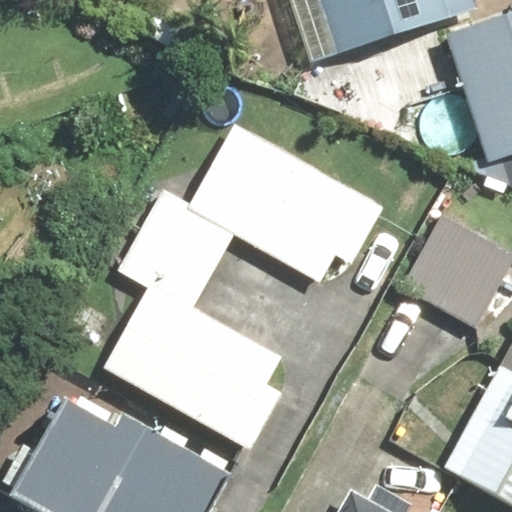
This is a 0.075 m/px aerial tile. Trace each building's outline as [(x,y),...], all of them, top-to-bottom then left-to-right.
[(473,0),(298,0),(317,63),(478,15),(473,0)] [(511,160),(511,17),(456,33),(492,165),(511,160)] [(242,130),(197,213),(242,237),(328,283),(344,254),(362,264),(391,210),(242,130)] [(197,213),(168,197),(127,273),(158,290),(201,313),(242,237),(197,213)] [(511,251),(453,217),(411,290),(482,332),(506,289),(511,292),(511,251)] [(278,391),(293,363),(201,313),(158,290),(113,372),(259,451),(288,397),(278,391)] [(511,362),(456,467),(511,497),(511,362)] [(214,511),(237,470),(130,413),(124,424),(80,401),(49,458),(26,446),(3,488),(47,511),(214,511)] [(375,507),(359,498),(350,511),(417,511),(422,504),(388,484),(375,507)]
